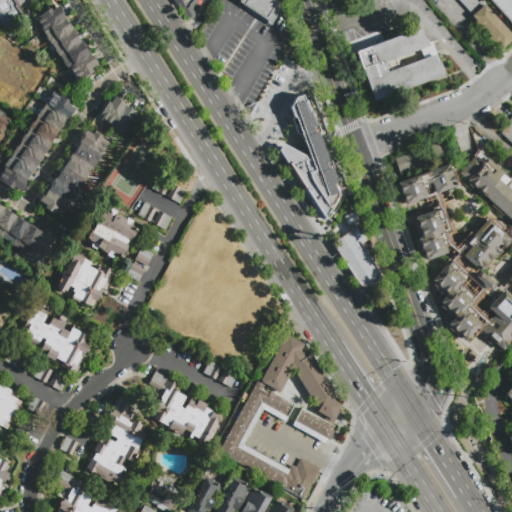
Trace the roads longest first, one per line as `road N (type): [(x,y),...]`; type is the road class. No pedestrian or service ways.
road 1 (primary): [(109,0),(335,346)]
road 2 (primary): [(343,299),(152,0)]
road 3 (tertiary): [(302,0),(394,253)]
road 4 (residential): [(146,55),(99,86),(21,209)]
road 5 (residential): [(29,511),(37,454),(68,409),(132,348)]
road 6 (residential): [(511,67),(461,109),(355,148)]
road 7 (primary): [(412,405),(343,299)]
road 8 (tertiary): [(408,293),(431,374),(412,405)]
